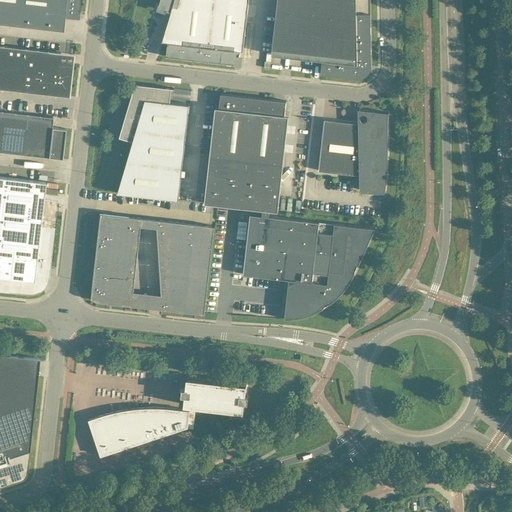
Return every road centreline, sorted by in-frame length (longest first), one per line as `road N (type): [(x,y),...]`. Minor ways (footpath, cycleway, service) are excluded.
road 1 (unclassified): [(90,64),(356,94),(379,84),(388,65),(387,0)]
road 2 (secondary): [(365,409),(332,445),(130,511)]
road 3 (secondary): [(448,73),(446,242),(418,324)]
road 4 (unclassified): [(62,314),(90,64)]
road 5 (unclassified): [(508,249),(501,0)]
road 6 (secondary): [(470,286),(475,213),(448,73)]
road 7 (unclassified): [(0,501),(39,482),(62,314)]
road 8 (secondary): [(234,511),(300,483),(382,431)]
road 9 (unclassified): [(222,332),(62,314)]
road 10 (unclassified): [(370,350),(294,334),(222,332)]
road 11 (unknown): [(322,90),(315,178),(374,188)]
road 12 (unclassified): [(222,332),(361,366)]
